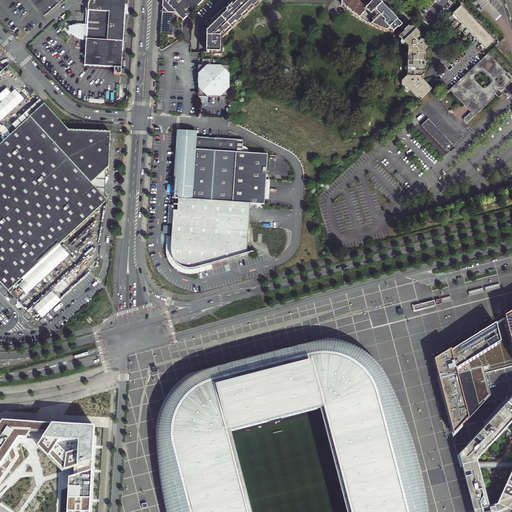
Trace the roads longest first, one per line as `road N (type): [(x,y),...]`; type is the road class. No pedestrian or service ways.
road 1 (primary): [(165,339),(511,244)]
road 2 (primary): [(511,222),(267,288)]
road 3 (tertiary): [(143,284),(137,243),(145,119)]
road 4 (unclassified): [(123,351),(114,511)]
road 5 (tertiary): [(131,173),(121,330)]
road 6 (tertiary): [(131,173),(135,325)]
road 7 (unclassified): [(16,49),(76,110),(135,118)]
road 8 (tertiary): [(267,288),(185,305),(143,284)]
road 9 (primary): [(0,377),(122,343)]
road 10 (primary): [(0,378),(123,351)]
road 11 (primary): [(121,330),(0,356)]
road 12 (primary): [(267,288),(149,321)]
